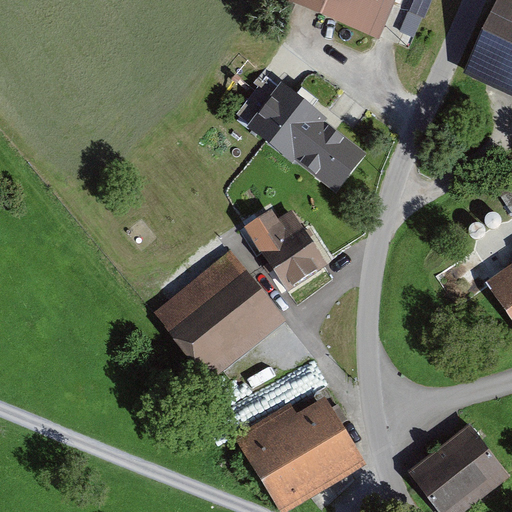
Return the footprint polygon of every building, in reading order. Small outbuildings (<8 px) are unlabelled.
[(399,0),(286,0),(383,40),(399,0)] [(511,0),(495,0),(461,78),(511,98),(511,0)] [(247,130),(337,196),(370,151),(281,85),(247,130)] [(511,229),(511,197),(498,207),(511,229)] [(287,291),(333,263),(294,201),(248,229),(287,291)] [(210,383),(286,323),(233,256),(157,316),(210,383)] [(511,317),(511,275),(492,289),(511,317)] [(280,511),(293,511),(369,466),(323,392),(238,443),(280,511)] [(432,511),(466,511),(508,480),(468,430),(406,478),(432,511)]
